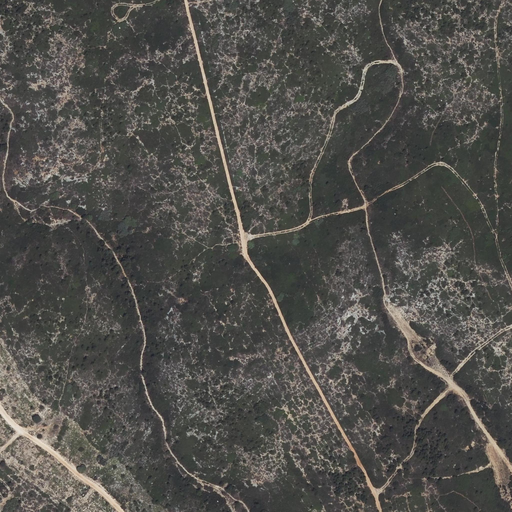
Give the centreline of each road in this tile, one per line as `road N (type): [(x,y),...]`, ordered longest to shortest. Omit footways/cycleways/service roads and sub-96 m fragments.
road 1 (track): [(185,0),(245,251),(380,511)]
road 2 (track): [(243,239),(348,212),(441,164),(478,199),(511,284)]
road 3 (track): [(511,327),(455,372),(420,419),(410,456),(373,492)]
road 4 (track): [(0,406),(19,431),(47,445),(123,511)]
